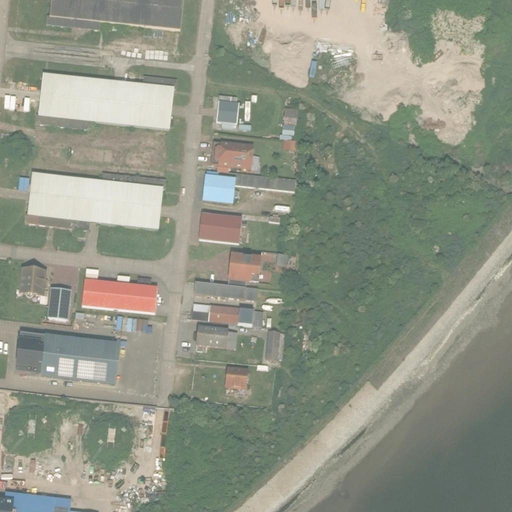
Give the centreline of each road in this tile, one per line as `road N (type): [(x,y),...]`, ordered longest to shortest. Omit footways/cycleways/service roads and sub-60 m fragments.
road 1 (unclassified): [(206,0),(178,270)]
road 2 (unclassified): [(178,270),(0,251)]
road 3 (unclassified): [(178,270),(162,408)]
